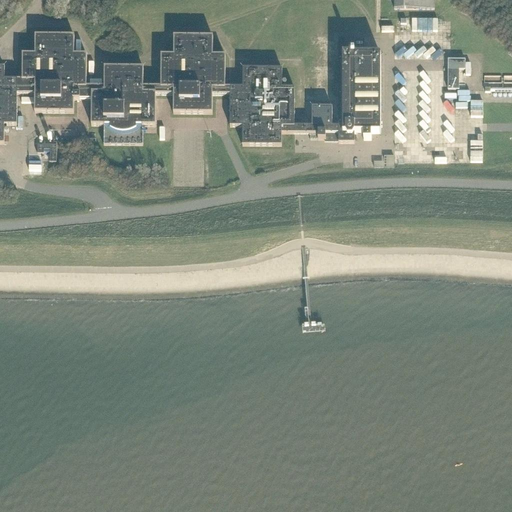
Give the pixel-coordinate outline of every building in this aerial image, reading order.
[(394,0),(394,11),(435,11),(434,0),(394,0)] [(0,144),(5,145),(5,126),(18,126),(18,95),(36,95),(35,114),(75,114),(75,95),(92,95),(92,127),(105,127),(105,146),(144,146),(144,127),(157,127),(157,96),(174,96),(174,115),(213,115),(214,96),(231,96),(231,128),(243,128),(243,147),(282,147),(283,135),(319,135),(319,141),(339,141),(339,127),(340,41),(314,41),(313,108),(313,127),(295,127),(296,89),(283,89),(283,70),(244,70),(244,89),(226,89),(227,57),(214,57),(214,38),(175,38),(175,57),(162,57),(162,88),(144,88),(144,69),(105,69),(105,88),(88,88),(88,56),(75,56),(75,37),(36,37),(36,56),(23,56),(23,81),(6,81),(6,68),(0,67),(0,144)] [(366,41),(340,41),(339,127),(339,141),(339,144),(355,145),(356,135),(364,135),(364,141),(372,141),(372,135),(381,135),(382,57),(366,56),(366,41)] [(414,60),(442,62),(442,50),(415,48),(414,60)] [(465,60),(448,61),(448,91),(459,91),(459,71),(465,71),(465,60)] [(448,105),(448,144),(452,151),(448,151),(448,154),(455,165),(460,162),(455,155),(460,152),(455,145),(459,142),(455,135),(459,132),(453,124),(457,124),(457,114),(459,113),(452,102),(448,105)] [(475,139),(475,154),(480,154),(480,161),(487,161),(487,116),(475,116),(475,139)] [(38,145),(38,154),(44,154),(44,153),(50,153),(50,163),(57,163),(57,145),(38,145)] [(268,158),(268,164),(289,163),(289,153),(278,153),(278,158),(268,158)] [(455,183),(459,180),(451,171),(448,175),(455,183)]
